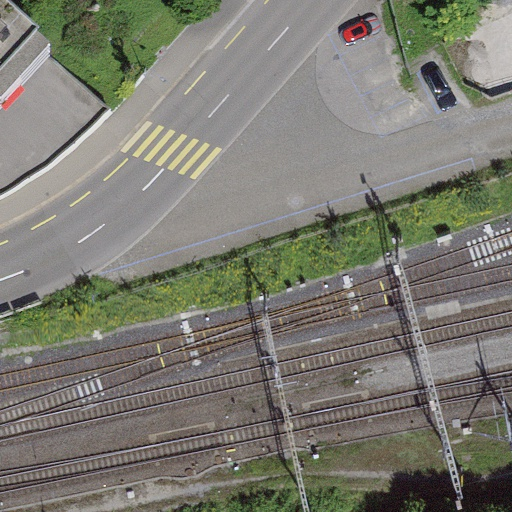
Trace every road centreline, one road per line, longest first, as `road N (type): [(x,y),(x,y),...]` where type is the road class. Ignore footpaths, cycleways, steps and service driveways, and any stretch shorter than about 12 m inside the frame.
road 1 (tertiary): [(314,0),(126,210),(78,245),(0,280)]
road 2 (track): [(511,479),(310,486),(155,511)]
